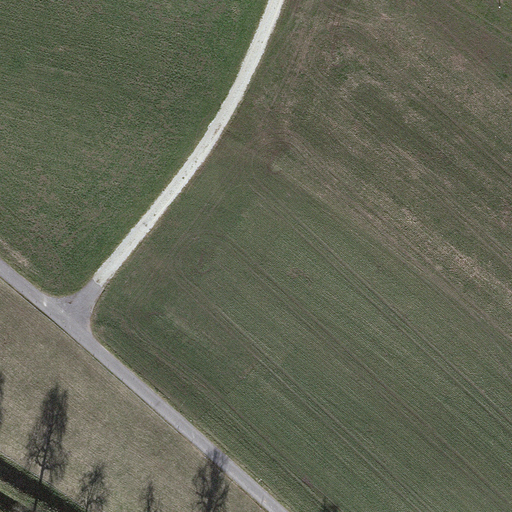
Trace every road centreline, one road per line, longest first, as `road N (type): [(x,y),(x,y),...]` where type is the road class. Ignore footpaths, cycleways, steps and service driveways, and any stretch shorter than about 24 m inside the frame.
road 1 (track): [(68,321),(170,199),(248,75),(279,0)]
road 2 (track): [(283,511),(68,321)]
